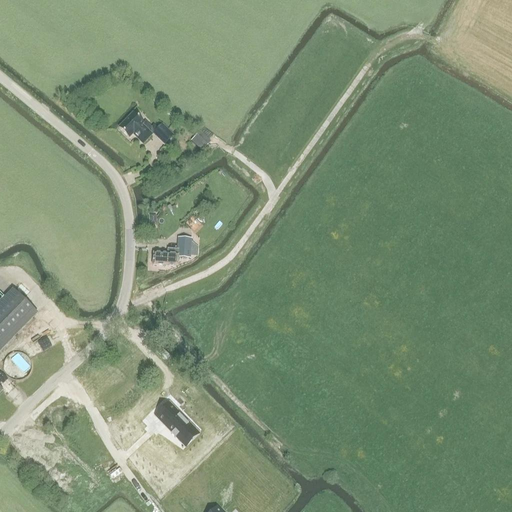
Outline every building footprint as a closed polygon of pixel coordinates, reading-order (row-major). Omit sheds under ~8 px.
[(152,135),(141,126),(143,124),(133,114),(119,129),(129,139),(133,135),(143,144),(152,135)] [(165,144),(174,136),(162,125),(154,133),(165,144)] [(202,151),(208,145),(197,135),(191,141),(202,151)] [(191,165),(196,161),(191,155),(186,159),(191,165)] [(179,259),(190,259),(191,239),(179,238),(179,250),(168,249),(167,255),(153,254),(152,266),(176,268),(178,266),(179,259)] [(0,387),(0,350),(37,313),(14,291),(0,305),(0,392),(3,390),(0,387)] [(156,351),(167,361),(170,357),(159,347),(156,351)] [(3,367),(3,370),(4,372),(5,374),(6,376),(7,378),(9,379),(11,380),(13,381),(15,382),(18,382),(20,382),(22,381),(24,380),(26,379),(28,378),(29,376),(30,374),(31,372),(32,370),(32,367),(32,365),(31,363),(30,361),(29,359),(28,357),(26,356),(24,355),(22,354),(20,353),(18,353),(15,353),(13,354),(11,355),(9,356),(7,357),(6,359),(5,361),(4,363),(3,365),(3,367)] [(169,403),(156,416),(184,446),(192,439),(189,436),(195,430),(169,403)]
